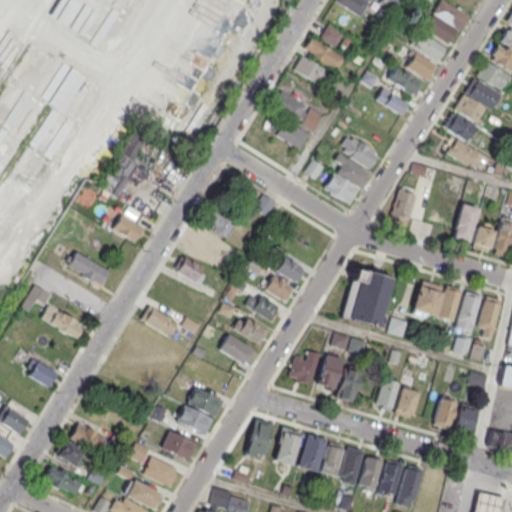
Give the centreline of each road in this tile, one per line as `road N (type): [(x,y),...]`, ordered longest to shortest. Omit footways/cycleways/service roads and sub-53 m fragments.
road 1 (residential): [(176,511),(496,0)]
road 2 (residential): [(310,0),(0,501)]
road 3 (residential): [(511,281),(369,240),(219,147)]
road 4 (residential): [(511,473),(248,396)]
